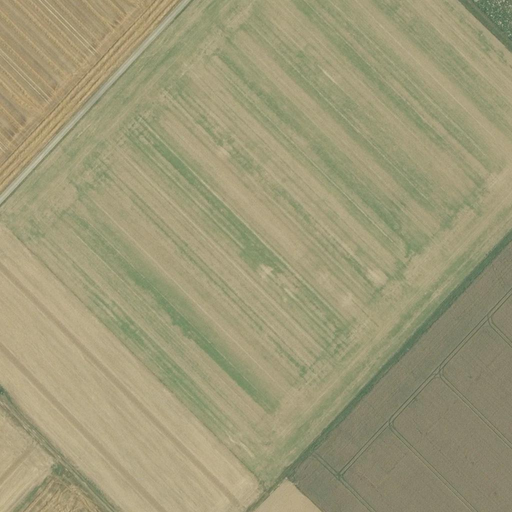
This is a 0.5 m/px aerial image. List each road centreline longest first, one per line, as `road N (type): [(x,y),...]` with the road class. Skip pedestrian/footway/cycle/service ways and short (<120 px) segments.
road 1 (track): [(511,244),(264,511)]
road 2 (track): [(187,0),(0,200)]
road 3 (track): [(115,511),(0,397)]
